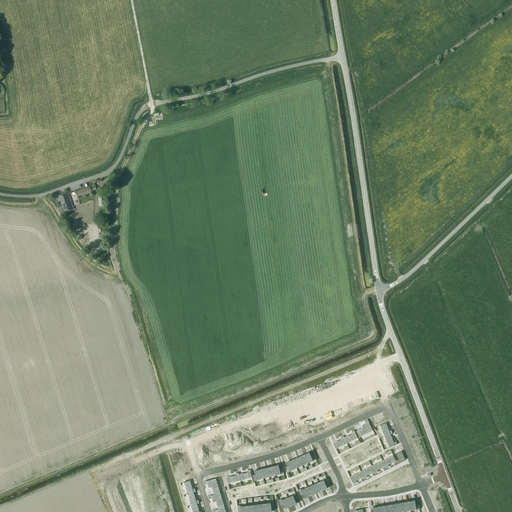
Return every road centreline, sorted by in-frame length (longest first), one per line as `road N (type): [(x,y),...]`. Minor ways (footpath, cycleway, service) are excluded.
road 1 (unclassified): [(46,193),(114,166),(148,103),(342,56)]
road 2 (tertiary): [(378,290),(342,56)]
road 3 (tertiary): [(444,475),(378,290)]
road 4 (unclassified): [(378,290),(413,270),(511,175)]
road 5 (residential): [(319,440),(198,476),(209,511)]
road 6 (residential): [(421,484),(386,405),(319,440)]
